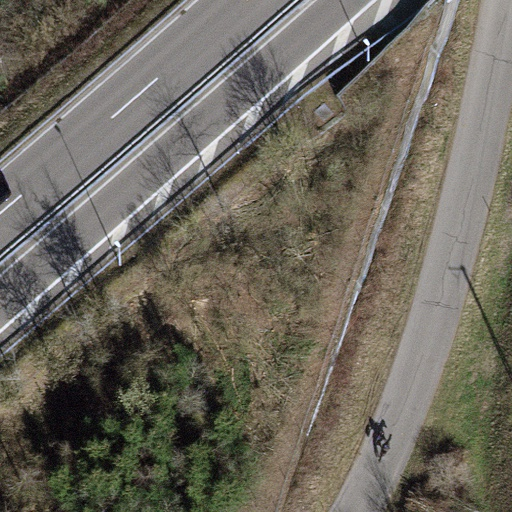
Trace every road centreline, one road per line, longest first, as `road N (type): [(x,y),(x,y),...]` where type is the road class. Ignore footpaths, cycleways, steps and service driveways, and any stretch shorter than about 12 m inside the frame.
road 1 (trunk): [(0,304),(350,0)]
road 2 (trunk): [(247,0),(0,213)]
